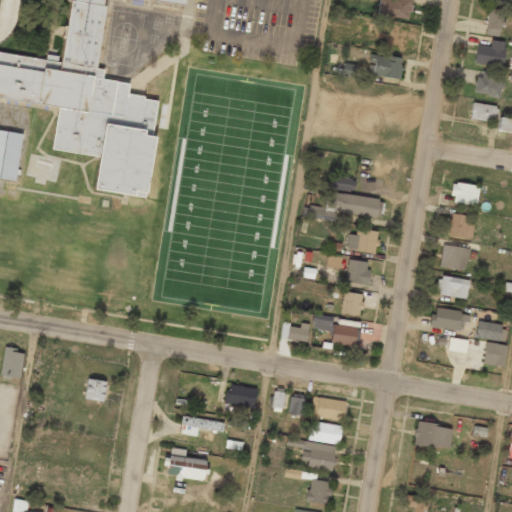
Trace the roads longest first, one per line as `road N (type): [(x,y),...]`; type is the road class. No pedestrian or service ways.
road 1 (residential): [(0,320),(511,403)]
road 2 (residential): [(367,511),(450,0)]
road 3 (residential): [(126,511),(156,347)]
